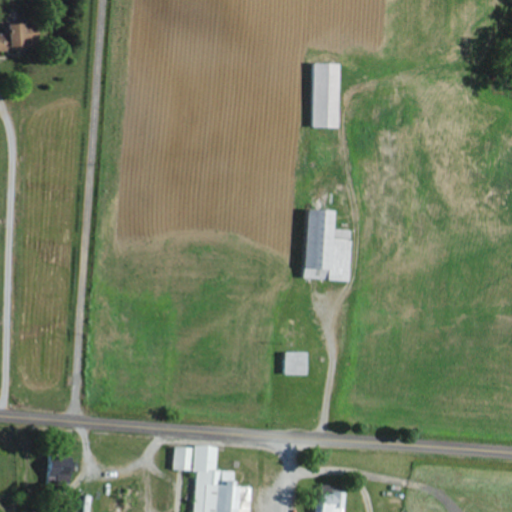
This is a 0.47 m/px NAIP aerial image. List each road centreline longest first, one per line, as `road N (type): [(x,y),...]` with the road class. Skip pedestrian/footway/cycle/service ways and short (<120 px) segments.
road 1 (secondary): [(511,452),(0,415)]
road 2 (residential): [(105,0),(76,422)]
